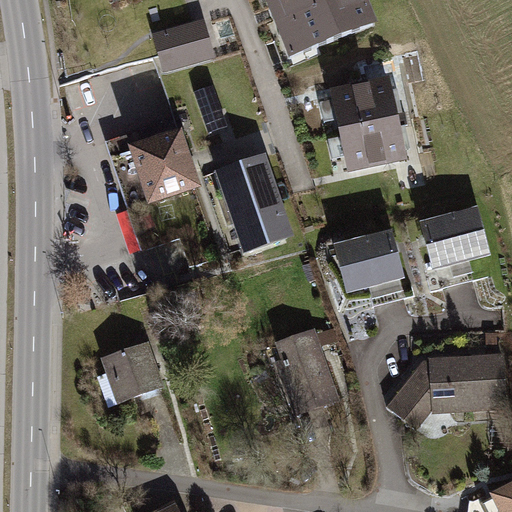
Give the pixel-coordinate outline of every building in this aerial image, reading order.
[(362,0),(265,0),(290,59),(373,25),(362,0)] [(193,26),(154,37),(164,72),(203,61),(193,26)] [(397,121),(389,84),(332,96),(341,133),(397,121)] [(136,134),(107,144),(129,209),(134,208),(148,250),(179,239),(189,268),(220,258),(173,121),(141,132),(143,137),(137,139),(136,134)] [(397,121),(341,133),(349,171),(405,159),(397,121)] [(261,164),(223,177),(248,248),(286,235),(261,164)] [(144,246),(132,210),(118,215),(130,250),(144,246)] [(476,214),(424,227),(435,268),(487,255),(476,214)] [(230,251),(242,248),(236,220),(224,222),(230,251)] [(390,236),(338,250),(349,291),(401,277),(390,236)] [(400,285),(375,291),(378,303),(403,296),(400,285)] [(293,381),(285,383),(297,415),(336,401),(312,334),(280,345),(286,362),(284,363),(286,369),(288,368),(293,381)] [(146,346),(105,361),(112,379),(117,377),(125,400),(161,388),(146,346)] [(423,366),(387,410),(392,413),(393,413),(405,422),(424,398),(432,398),(432,408),(470,406),(470,411),(506,409),(503,359),(470,361),(470,359),(461,360),(461,361),(431,363),(431,362),(423,362),(422,364),(423,366)] [(166,364),(171,378),(181,375),(176,360),(166,364)] [(511,511),(511,487),(479,504),(483,511),(511,511)]
